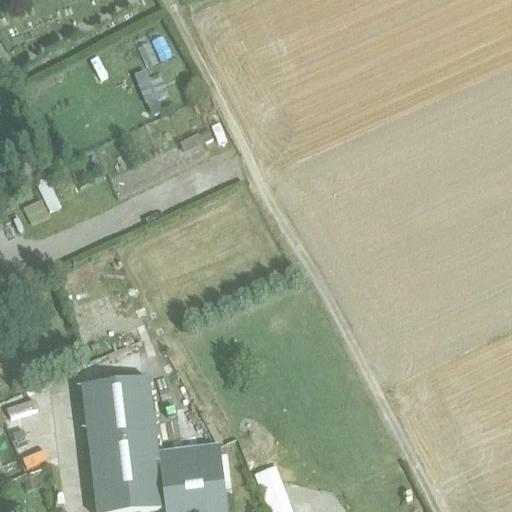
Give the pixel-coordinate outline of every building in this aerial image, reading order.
[(142,83),(150,107),(166,102),(158,78),(142,83)] [(37,187),(51,217),(62,212),(48,181),(37,187)] [(141,289),(130,291),(136,317),(146,315),(141,289)] [(87,333),(120,322),(111,295),(78,307),(87,333)] [(0,396),(15,390),(2,362),(0,363),(0,396)] [(159,380),(84,392),(103,511),(154,511),(165,510),(165,511),(228,511),(219,454),(173,462),(159,380)] [(15,427),(16,435),(37,434),(36,426),(15,427)] [(257,482),(268,511),(292,511),(277,474),(257,482)]
